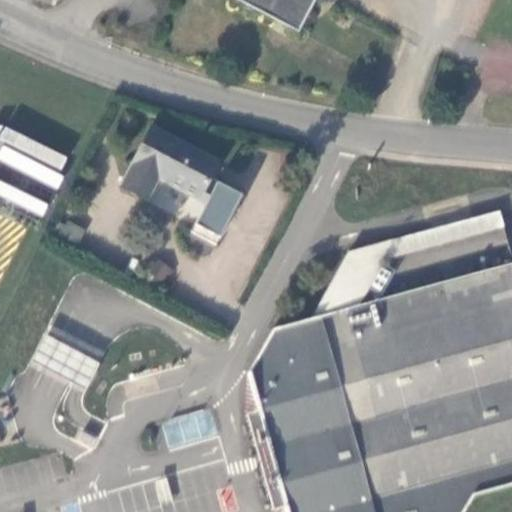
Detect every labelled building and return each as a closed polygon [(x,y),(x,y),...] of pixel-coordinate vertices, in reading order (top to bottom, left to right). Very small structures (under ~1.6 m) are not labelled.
[(324,0),(241,0),(241,2),(305,38),(324,0)] [(210,170),(145,131),(113,189),(141,205),(152,182),(191,204),(202,184),(210,170)] [(202,184),(191,204),(199,208),(184,237),(209,250),(235,201),(202,184)] [(269,331),(244,375),(255,412),(264,448),(253,452),(260,477),(271,473),(281,510),(281,511),(461,511),(469,499),(511,487),(511,265),(356,308),(337,313),(342,304),(361,299),(393,241),(345,255),(308,321),(269,331)] [(70,352),(41,337),(27,363),(55,378),(81,392),(96,366),(70,352)] [(162,420),(168,448),(216,437),(209,409),(162,420)] [(264,448),(255,412),(243,415),(253,452),(264,448)] [(93,440),(78,433),(73,443),(87,450),(93,440)] [(271,473),(260,477),(269,511),(270,511),(281,510),(271,473)] [(162,480),(151,483),(158,508),(170,505),(162,480)]
